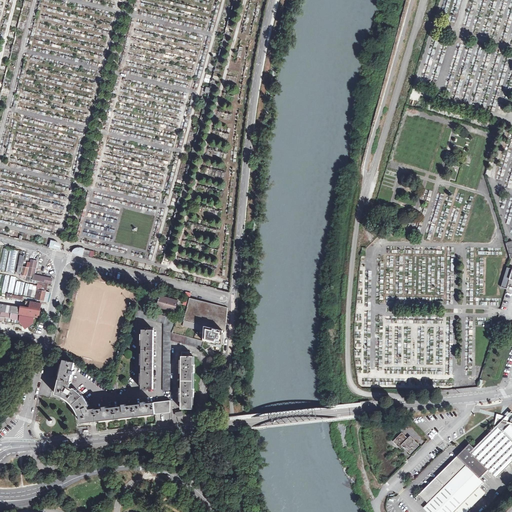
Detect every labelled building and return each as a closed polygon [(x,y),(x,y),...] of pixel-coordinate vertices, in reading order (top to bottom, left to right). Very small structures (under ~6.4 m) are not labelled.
[(218,112),(217,117),(231,120),(232,115),(218,112)] [(56,241),(51,240),(49,247),(60,250),(61,249),(58,249),(57,246),(56,244),(55,244),(56,241)] [(74,253),(72,252),(71,253),(89,257),(91,251),(85,249),(85,248),(79,247),(79,250),(77,250),(75,251),(74,253)] [(3,248),(0,266),(0,269),(14,273),(18,251),(3,248)] [(24,258),(25,253),(21,253),(17,272),(21,273),(20,274),(28,276),(29,269),(22,267),(23,263),(20,263),(21,258),(24,258)] [(48,283),(50,283),(51,278),(34,275),(37,261),(31,260),(29,269),(28,276),(33,277),(33,280),(39,281),(48,283)] [(508,290),(511,280),(511,269),(508,268),(502,288),(508,290)] [(39,281),(37,290),(46,292),(48,283),(39,281)] [(37,291),(36,294),(37,294),(36,302),(45,303),(46,301),(47,302),(49,293),(46,292),(37,290),(37,291)] [(157,306),(175,311),(178,301),(160,297),(157,306)] [(228,308),(190,298),(188,305),(184,321),(225,331),(228,308)] [(22,308),(20,315),(39,318),(41,303),(31,302),(30,309),(22,308)] [(0,311),(20,315),(21,309),(0,305),(0,311)] [(164,323),(163,391),(170,390),(171,334),(177,319),(138,309),(135,316),(164,323)] [(34,318),(0,311),(0,320),(0,321),(5,318),(6,317),(9,317),(8,318),(20,320),(23,325),(28,327),(33,323),(34,318)] [(142,330),(142,389),(153,389),(154,330),(142,330)] [(171,340),(201,348),(203,341),(172,333),(171,334),(171,340)] [(208,350),(223,354),(224,347),(221,346),(222,340),(211,337),(209,343),(210,343),(208,350)] [(191,352),(182,352),(181,409),(193,409),(193,397),(194,397),(194,389),(193,389),(193,373),(194,373),(195,365),(193,364),(194,356),(191,356),(191,352)] [(81,423),(96,421),(95,408),(90,409),(88,406),(90,406),(88,403),(86,400),(84,397),(82,395),(79,392),(77,390),(74,388),(73,389),(70,388),(72,382),(71,382),(72,374),(74,374),(75,371),(73,371),(75,363),(64,360),(56,394),(59,395),(63,397),(67,399),(68,400),(70,402),(73,404),(75,407),(77,410),(79,414),(80,417),(81,420),(81,423)] [(154,402),(155,414),(170,412),(170,400),(154,402)] [(96,421),(155,414),(154,402),(146,403),(145,402),(142,402),(142,404),(126,406),(126,404),(122,404),(123,406),(107,408),(107,406),(103,407),(103,409),(96,409),(95,408),(96,421)] [(511,422),(501,419),(498,419),(497,421),(494,431),(475,449),(470,444),(465,449),(464,450),(463,451),(453,460),(419,494),(428,503),(424,507),(428,511),(466,511),(486,492),(480,486),(484,482),(479,478),(488,469),(493,474),(497,477),(511,462),(511,422)] [(402,449),(404,447),(410,454),(419,445),(410,436),(408,438),(402,432),(393,441),(402,449)]
